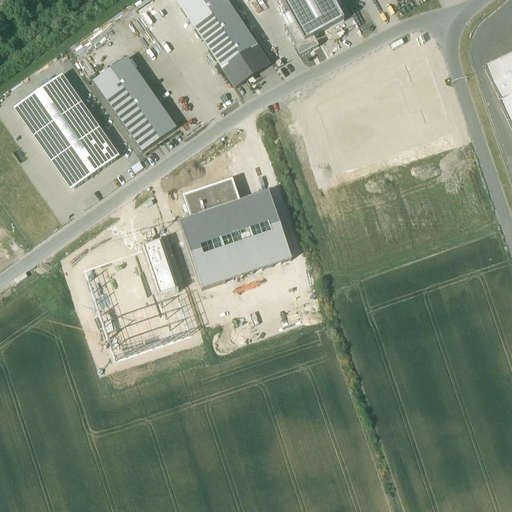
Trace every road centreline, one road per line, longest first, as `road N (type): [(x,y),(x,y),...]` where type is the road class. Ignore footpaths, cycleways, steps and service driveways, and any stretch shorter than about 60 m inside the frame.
road 1 (residential): [(459,19),(409,25),(250,106),(0,281)]
road 2 (residential): [(459,19),(454,67),(511,237)]
